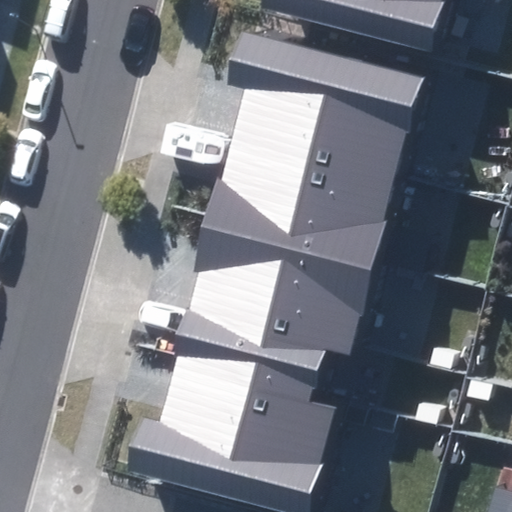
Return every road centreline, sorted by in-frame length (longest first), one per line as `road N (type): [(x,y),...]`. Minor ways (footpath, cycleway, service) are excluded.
road 1 (residential): [(105,0),(0,406)]
road 2 (residential): [(0,479),(130,511)]
